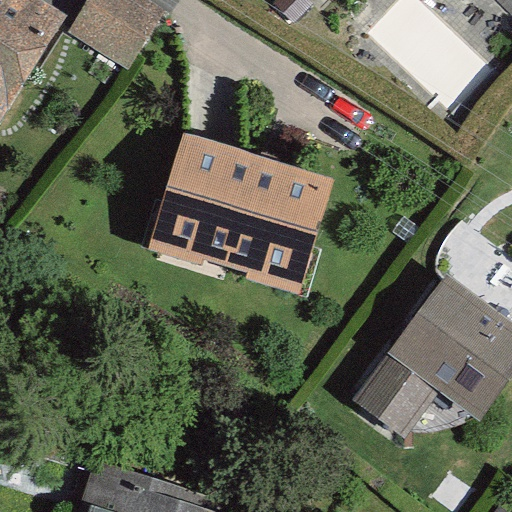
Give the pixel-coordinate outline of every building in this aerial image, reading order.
[(0,0),(0,122),(67,15),(42,0),(0,0)] [(165,10),(149,0),(87,0),(68,31),(128,69),(165,10)] [(328,188),(190,148),(162,243),(300,284),(328,188)] [(511,378),(511,332),(454,289),(367,404),(409,436),(443,392),(481,420),(511,378)] [(201,511),(110,482),(100,511),(201,511)] [(511,511),(498,502),(491,511),(511,511)]
